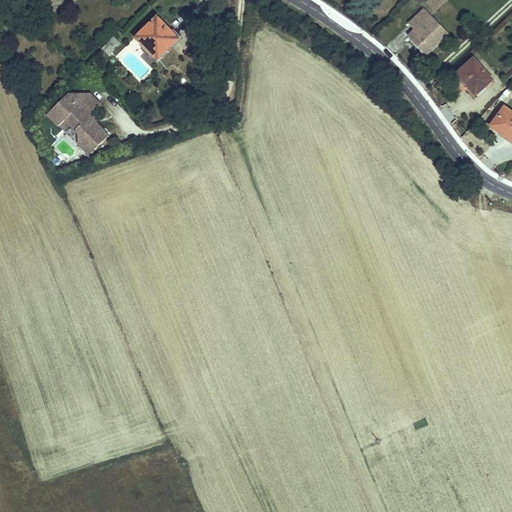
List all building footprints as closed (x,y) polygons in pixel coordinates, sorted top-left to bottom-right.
[(437,0),(421,0),(420,1),(429,9),(437,0)] [(441,30),(415,6),(402,19),(411,27),(404,34),(421,50),(441,30)] [(148,56),(170,35),(148,11),(125,32),(148,56)] [(106,33),(94,45),(100,51),(112,39),(106,33)] [(110,54),(121,44),(116,38),(105,48),(110,54)] [(485,68),(466,49),(451,65),(461,76),(458,79),(469,89),(480,78),(478,76),(485,68)] [(77,112),(87,103),(77,93),(65,105),(55,95),(35,115),(45,125),(52,119),(64,132),(64,141),(66,143),(75,142),(79,146),(87,138),(87,133),(83,129),(86,125),(81,120),(75,122),(72,118),(77,112)] [(511,125),(511,111),(496,97),(481,114),(503,135),(511,125)] [(75,122),(81,120),(81,116),(77,112),(72,118),(75,122)] [(93,132),(86,125),(83,129),(87,133),(87,138),(93,132)] [(75,142),(66,143),(74,151),(79,146),(75,142)]
